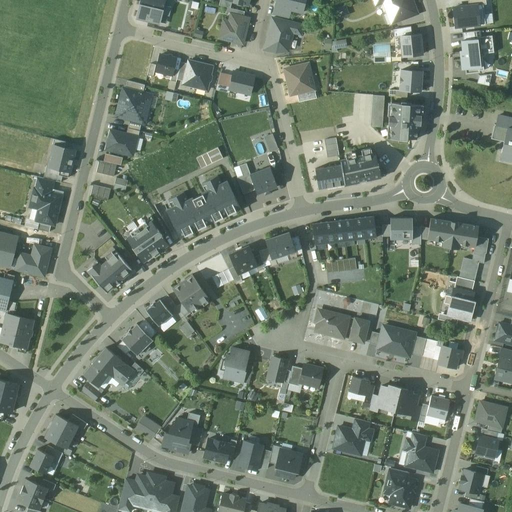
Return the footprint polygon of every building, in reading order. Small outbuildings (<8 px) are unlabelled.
[(165,1),(161,0),(142,0),(138,19),(159,24),(163,6),(165,1)] [(230,9),(232,2),(227,0),(225,0),(220,0),(219,6),(230,9)] [(276,0),(275,7),(287,10),(302,14),(305,0),(276,0)] [(382,0),(383,3),(387,14),(390,13),(393,14),(396,22),(417,14),(411,0),(382,0)] [(455,28),(486,25),(484,5),(469,6),(453,8),(455,28)] [(286,17),(287,10),(275,7),(273,14),(286,17)] [(345,7),(337,10),(340,17),(348,14),(345,7)] [(230,9),(227,8),(225,14),(230,15),(243,18),(245,12),(230,9)] [(243,18),(230,15),(229,22),(223,21),(219,38),(242,44),(248,19),(243,18)] [(273,18),(265,50),(287,56),(292,34),(302,36),(305,25),(273,18)] [(400,36),(411,35),(411,27),(393,30),(394,37),(400,36)] [(464,41),(477,40),(476,37),(481,37),(480,31),(463,33),(464,41)] [(411,35),(400,36),(402,57),(422,55),(420,35),(411,35)] [(465,70),(465,75),(479,73),(479,71),(484,70),(482,56),(485,56),(485,54),(494,53),(492,36),(481,37),(476,37),(477,40),(464,41),(461,41),(462,51),(459,51),(462,70),(465,70)] [(345,39),(331,41),(332,48),(346,46),(345,39)] [(372,45),(372,62),(389,62),(389,45),(372,45)] [(176,59),(160,55),(156,72),(172,76),(173,70),(176,59)] [(212,67),(189,61),(188,64),(184,82),(183,85),(206,90),(208,82),(211,81),(212,77),(210,75),(212,67)] [(188,64),(181,63),(179,71),(177,80),(184,82),(188,64)] [(156,66),(150,64),(147,76),(153,77),(156,66)] [(308,64),(284,69),(290,96),(297,94),(308,92),(308,91),(314,90),(308,64)] [(179,71),(173,70),(172,76),(170,81),(176,83),(177,80),(179,71)] [(422,72),(401,71),(400,91),(407,91),(420,92),(422,72)] [(228,90),(250,95),(254,78),(232,72),(231,76),(228,88),(228,90)] [(228,88),(231,76),(220,73),(217,85),(228,88)] [(479,76),(477,83),(489,86),(491,75),(479,76)] [(145,86),(127,81),(125,89),(143,93),(145,86)] [(125,89),(123,89),(116,117),(145,124),(152,95),(143,93),(125,89)] [(308,92),(297,94),(299,103),(316,98),(314,90),(308,91),(308,92)] [(382,127),(384,97),(372,96),(370,126),(382,127)] [(420,115),(420,105),(392,104),(391,117),(389,117),(389,126),(391,126),(390,139),(409,140),(409,139),(417,139),(418,131),(419,131),(419,126),(421,126),(421,116),(420,115)] [(511,118),(509,118),(509,119),(497,116),(495,125),(493,125),(490,140),(503,143),(500,154),(499,160),(511,162),(511,118)] [(141,126),(129,123),(128,129),(139,131),(141,126)] [(139,131),(128,129),(126,134),(137,137),(137,138),(138,138),(139,131)] [(126,134),(110,130),(108,139),(109,139),(106,150),(129,155),(130,150),(134,151),(137,138),(137,137),(126,134)] [(264,137),(270,153),(278,150),(272,134),(264,137)] [(54,145),(64,148),(66,143),(54,140),(53,145),(54,145)] [(337,144),(325,146),(326,152),(338,149),(337,144)] [(64,148),(54,145),(48,167),(70,172),(75,151),(64,148)] [(218,148),(196,158),(202,169),(223,158),(218,148)] [(338,149),(326,152),(327,158),(339,156),(338,149)] [(341,165),(344,185),(360,182),(360,183),(367,181),(367,180),(381,177),(375,153),(357,157),(357,158),(340,162),(341,165)] [(106,154),(104,162),(105,162),(111,163),(117,165),(121,166),(123,158),(106,154)] [(104,162),(99,161),(96,172),(102,174),(105,162),(104,162)] [(111,163),(105,162),(102,174),(108,175),(111,163)] [(117,165),(111,163),(108,175),(114,177),(117,165)] [(250,175),(246,163),(238,166),(241,176),(236,178),(242,194),(255,190),(250,175)] [(341,165),(315,169),(319,190),(344,185),(341,165)] [(68,178),(70,172),(48,167),(47,166),(44,178),(55,181),(61,183),(63,176),(68,178)] [(270,167),(250,175),(255,190),(257,194),(277,187),(270,167)] [(176,206),(167,210),(180,238),(186,235),(184,232),(190,229),(192,232),(199,229),(198,226),(204,223),(205,226),(216,221),(214,218),(220,215),(222,218),(229,215),(227,212),(234,209),(235,212),(240,209),(227,181),(221,184),(218,176),(206,182),(210,189),(201,193),(202,194),(193,199),(192,198),(188,200),(184,192),(172,198),(176,206)] [(44,178),(37,177),(34,188),(52,192),(55,181),(44,178)] [(126,186),(128,181),(116,178),(115,184),(126,186)] [(125,192),(126,186),(115,184),(114,190),(125,192)] [(99,187),(93,185),(91,197),(96,198),(99,187)] [(105,188),(99,187),(96,198),(102,199),(105,188)] [(52,192),(34,188),(31,203),(40,205),(36,221),(55,225),(62,195),(52,192)] [(111,189),(105,188),(102,199),(108,201),(111,189)] [(373,216),(343,220),(345,241),(376,237),(373,216)] [(412,218),(390,218),(390,240),(412,240),(412,227),(412,218)] [(478,227),(430,218),(426,239),(442,242),(442,246),(459,249),(460,245),(475,248),(477,237),(478,227)] [(343,220),(313,224),(315,245),(345,241),(343,220)] [(132,235),(127,238),(143,262),(152,255),(153,257),(160,252),(159,251),(168,245),(151,221),(147,224),(145,222),(130,232),(132,235)] [(51,226),(39,223),(38,229),(49,232),(51,226)] [(420,228),(412,227),(412,240),(412,244),(420,244),(420,228)] [(289,232),(265,240),(268,248),(272,259),(269,260),(271,266),(277,264),(275,258),(286,255),(288,261),(297,258),(296,255),(291,238),(289,232)] [(18,237),(0,233),(0,264),(11,267),(18,237)] [(298,236),(291,238),(296,255),(302,253),(298,236)] [(488,239),(477,237),(475,248),(472,260),(478,261),(484,262),(488,239)] [(51,249),(34,245),(30,260),(18,257),(15,268),(44,276),(51,249)] [(249,246),(239,250),(248,270),(256,267),(258,266),(254,258),(249,246)] [(268,248),(259,251),(260,255),(263,262),(269,260),(272,259),(268,248)] [(239,250),(229,255),(234,266),(238,275),(239,274),(248,270),(239,250)] [(132,270),(117,252),(101,265),(98,261),(87,270),(106,293),(116,284),(117,286),(123,281),(121,279),(132,270)] [(260,255),(254,258),(258,266),(256,267),(257,269),(264,266),(263,262),(260,255)] [(463,258),(459,278),(475,281),(478,261),(472,260),(463,258)] [(234,266),(228,269),(236,284),(242,281),(239,274),(238,275),(234,266)] [(192,275),(172,289),(182,303),(189,312),(209,299),(192,275)] [(459,278),(457,277),(454,288),(471,293),(475,281),(459,278)] [(13,282),(0,279),(0,307),(6,309),(13,282)] [(299,286),(292,288),(295,295),(302,293),(299,286)] [(454,288),(447,316),(469,321),(470,317),(474,302),(471,301),(473,293),(471,293),(454,288)] [(176,306),(168,295),(161,301),(172,315),(179,309),(176,306)] [(160,299),(156,302),(155,301),(150,305),(151,306),(146,310),(158,326),(172,315),(161,301),(160,299)] [(189,312),(182,303),(176,306),(179,309),(185,318),(190,314),(189,312)] [(349,317),(320,310),(319,315),(316,316),(315,320),(317,323),(315,331),(344,338),(349,317)] [(33,320),(7,314),(4,323),(0,341),(18,346),(17,351),(25,353),(33,322),(33,320)] [(368,322),(355,318),(350,339),(349,339),(349,340),(363,343),(368,322)] [(156,333),(145,319),(139,325),(151,338),(156,333)] [(139,325),(137,323),(137,324),(132,329),(131,328),(126,333),(127,334),(122,339),(121,338),(121,339),(123,341),(131,349),(137,356),(138,355),(143,350),(141,348),(146,344),(147,346),(148,345),(153,340),(151,338),(139,325)] [(187,323),(181,328),(188,336),(194,331),(187,323)] [(511,326),(510,326),(499,323),(497,331),(500,332),(500,335),(498,336),(497,341),(511,344),(511,326)] [(390,331),(382,329),(381,334),(378,345),(377,349),(409,357),(410,353),(414,336),(415,333),(391,327),(390,331)] [(381,334),(372,332),(369,343),(378,345),(381,334)] [(426,339),(414,336),(410,353),(422,356),(426,339)] [(438,342),(426,339),(422,356),(434,359),(437,347),(438,342)] [(131,349),(123,341),(117,346),(126,354),(131,349)] [(147,346),(146,344),(141,348),(143,350),(145,353),(151,348),(148,345),(147,346)] [(121,360),(106,347),(83,375),(89,380),(98,387),(109,374),(123,385),(134,372),(130,368),(121,360)] [(249,352),(232,347),(230,356),(227,355),(225,361),(222,360),(220,370),(225,371),(225,373),(230,375),(229,379),(243,383),(243,382),(245,373),(244,372),(246,365),(249,352)] [(437,347),(434,359),(439,360),(442,348),(437,347)] [(462,351),(443,347),(438,364),(455,368),(458,357),(461,357),(462,351)] [(511,350),(502,348),(500,356),(511,358),(511,350)] [(511,358),(500,356),(495,378),(511,382),(511,358)] [(288,361),(273,358),(268,378),(283,382),(286,370),(288,361)] [(135,363),(130,368),(134,372),(140,376),(144,371),(135,363)] [(253,367),(246,365),(244,372),(245,373),(243,382),(249,384),(253,367)] [(322,369),(304,365),(303,369),(299,383),(318,387),(322,369)] [(303,369),(293,366),(291,371),(288,384),(299,386),(299,383),(303,369)] [(291,371),(286,370),(283,382),(281,388),(287,389),(288,384),(291,371)] [(370,381),(352,377),(349,392),(366,396),(369,385),(370,381)] [(18,384),(0,379),(0,409),(11,412),(18,384)] [(95,401),(103,391),(98,387),(89,380),(80,392),(95,401)] [(375,386),(369,385),(366,396),(364,402),(371,404),(373,396),(375,386)] [(400,390),(382,385),(379,397),(377,407),(378,407),(395,411),(400,390)] [(418,394),(400,390),(395,411),(413,416),(418,394)] [(379,397),(373,396),(371,404),(369,411),(376,413),(378,407),(377,407),(379,397)] [(450,401),(432,396),(429,407),(427,415),(445,420),(450,401)] [(503,407),(480,402),(475,421),(489,425),(501,428),(504,416),(501,415),(503,407)] [(422,405),(416,404),(412,422),(418,423),(418,422),(422,405)] [(427,415),(429,407),(422,405),(418,422),(425,424),(427,415)] [(192,426),(197,428),(200,416),(190,413),(188,421),(193,422),(192,426)] [(56,414),(50,426),(73,437),(79,426),(69,421),(56,414)] [(73,415),(69,421),(79,426),(84,429),(88,424),(73,415)] [(136,429),(152,439),(154,438),(161,429),(144,417),(136,429)] [(171,426),(170,433),(166,433),(163,445),(171,447),(170,449),(188,454),(190,444),(188,443),(192,426),(193,422),(188,421),(177,419),(175,427),(171,426)] [(369,422),(356,419),(353,430),(366,434),(367,429),(369,422)] [(501,428),(489,425),(487,430),(498,433),(501,434),(502,428),(501,428)] [(68,448),(73,437),(50,426),(45,437),(57,443),(68,448)] [(199,446),(203,429),(197,428),(192,426),(188,443),(190,444),(199,446)] [(353,430),(338,427),(333,448),(360,455),(364,440),(370,441),(373,430),(367,429),(366,434),(353,430)] [(161,429),(154,438),(163,445),(166,433),(161,429)] [(487,430),(482,429),(480,436),(496,440),(498,433),(487,430)] [(425,436),(413,433),(411,440),(410,444),(423,447),(425,436)] [(480,436),(479,436),(475,453),(494,458),(498,441),(496,440),(480,436)] [(230,444),(209,439),(204,458),(226,463),(227,458),(230,444)] [(423,447),(410,444),(411,440),(406,439),(404,450),(409,451),(405,466),(432,472),(438,451),(423,447)] [(230,444),(227,458),(233,459),(237,442),(231,440),(230,444)] [(264,445),(244,440),(237,466),(258,471),(258,467),(263,450),(264,445)] [(68,448),(57,443),(54,449),(64,453),(70,457),(73,451),(68,448)] [(64,453),(47,446),(44,452),(54,457),(52,461),(59,464),(64,453)] [(273,446),(272,452),(269,463),(277,464),(281,447),(273,446)] [(44,452),(38,449),(30,466),(46,474),(52,461),(54,457),(44,452)] [(272,452),(263,450),(258,467),(267,469),(269,463),(272,452)] [(276,467),(278,467),(276,475),(294,479),(296,472),(298,472),(298,469),(301,458),(302,454),(291,452),(290,454),(280,451),(276,467)] [(301,458),(298,469),(304,471),(307,459),(301,458)] [(476,467),(475,473),(483,475),(487,476),(488,470),(476,467)] [(408,473),(390,468),(389,474),(406,479),(406,478),(408,473)] [(475,473),(463,470),(459,489),(466,491),(478,494),(483,475),(475,473)] [(406,479),(389,474),(385,491),(393,492),(390,503),(409,508),(416,481),(406,478),(406,479)] [(132,506),(154,511),(165,511),(170,495),(173,484),(162,482),(163,479),(150,476),(150,479),(139,476),(138,482),(132,506)] [(130,511),(132,506),(138,482),(125,478),(117,509),(130,511)] [(22,490),(44,499),(48,488),(41,485),(27,479),(22,490)] [(43,480),(41,485),(48,488),(53,490),(56,485),(43,480)] [(182,511),(202,511),(203,509),(208,489),(189,485),(182,511)] [(39,509),(44,499),(22,490),(18,500),(39,509)] [(478,494),(466,491),(465,498),(470,499),(477,501),(478,494)] [(239,496),(230,494),(230,496),(223,494),(218,511),(242,511),(245,502),(245,500),(238,498),(239,496)] [(176,511),(180,498),(170,495),(165,511),(176,511)] [(477,501),(470,499),(469,506),(482,510),(484,502),(477,501)] [(245,502),(242,511),(248,511),(249,511),(251,504),(245,502)] [(266,505),(260,504),(257,511),(271,511),(273,505),(267,503),(266,505)]
